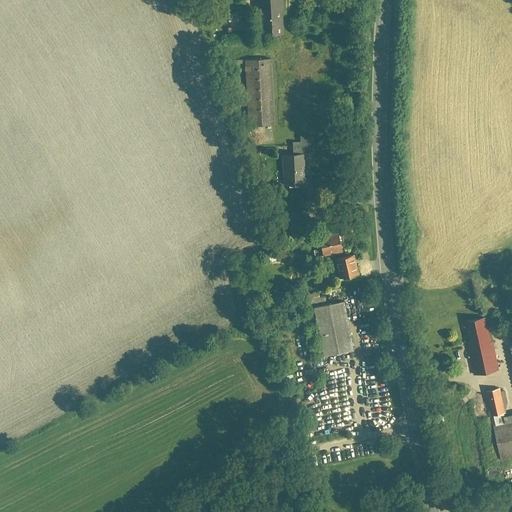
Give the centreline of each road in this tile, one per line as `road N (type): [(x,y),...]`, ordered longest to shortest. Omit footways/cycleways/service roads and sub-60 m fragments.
road 1 (primary): [(430,511),(392,303),(381,186),(385,0)]
road 2 (track): [(427,428),(246,464),(189,511)]
